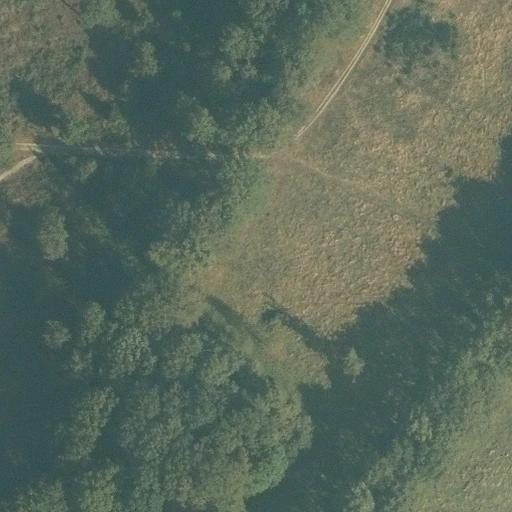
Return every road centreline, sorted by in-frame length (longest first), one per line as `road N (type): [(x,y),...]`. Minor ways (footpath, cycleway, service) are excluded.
road 1 (track): [(368,511),(511,333)]
road 2 (track): [(343,0),(261,137)]
